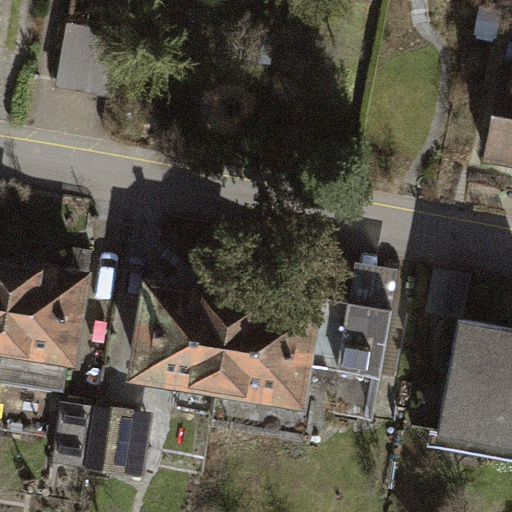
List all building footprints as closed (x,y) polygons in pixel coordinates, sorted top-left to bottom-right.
[(122,39),(71,30),(61,90),(111,98),(122,39)] [(511,47),(509,47),(484,161),(511,167),(511,47)] [(0,348),(13,264),(0,261),(0,348)] [(90,276),(13,264),(0,348),(0,357),(40,364),(38,377),(73,383),(90,276)] [(444,269),(437,307),(468,313),(475,275),(444,269)] [(229,297),(141,283),(124,388),(212,402),(229,297)] [(316,311),(229,297),(212,402),(299,416),(311,347),(349,353),(348,361),(381,367),(390,311),(317,300),(316,311)] [(511,333),(455,324),(434,447),(511,460),(511,333)] [(97,414),(63,409),(53,470),(88,475),(97,414)] [(152,423),(97,414),(88,475),(142,484),(152,423)]
